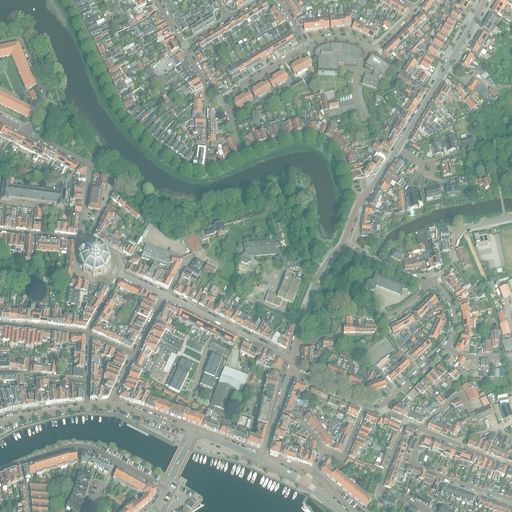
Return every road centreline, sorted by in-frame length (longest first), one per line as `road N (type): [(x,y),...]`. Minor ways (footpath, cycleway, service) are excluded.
road 1 (residential): [(70,0),(121,108),(183,164),(204,169)]
road 2 (tertiary): [(397,149),(484,0)]
road 3 (residential): [(241,153),(289,135),(320,137),(339,151),(350,189),(361,198)]
road 4 (residential): [(78,238),(90,165),(27,130)]
road 5 (residential): [(511,500),(416,466),(422,429)]
road 6 (residential): [(119,462),(73,445),(0,470)]
road 7 (residential): [(0,42),(20,39),(43,92),(27,130)]
